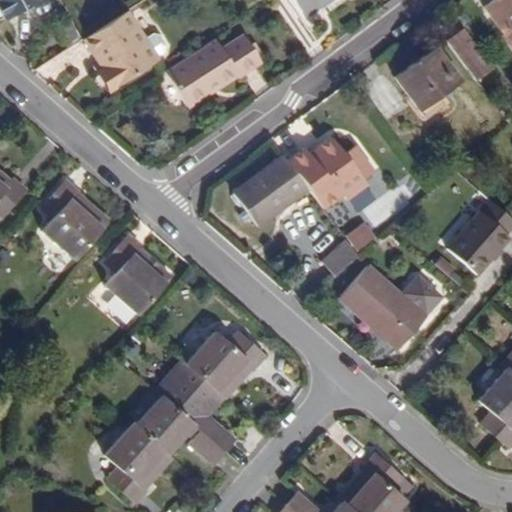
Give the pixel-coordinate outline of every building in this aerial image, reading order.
[(0,0),(0,14),(2,18),(35,0),(0,0)] [(293,0),(305,15),(325,0),(293,0)] [(511,0),(490,0),(481,7),(511,48),(511,0)] [(158,58),(126,10),(80,39),(90,53),(92,53),(101,67),(95,70),(109,93),(158,58)] [(77,38),(67,19),(58,24),(67,44),(77,38)] [(456,31),(444,40),(459,60),(471,51),(456,31)] [(219,48),(212,38),(161,70),(184,105),(206,91),(204,87),(213,81),(215,85),(234,73),(237,77),(260,63),(242,34),(219,48)] [(392,77),(417,111),(442,93),(458,81),(434,47),(392,77)] [(449,102),(442,93),(417,111),(424,120),(449,102)] [(300,146),(284,158),(306,189),(319,207),(336,194),(335,192),(337,191),(343,198),(363,183),(358,177),(370,168),(351,143),(339,152),(327,135),(307,150),(308,152),(306,154),(300,146)] [(306,189),(284,158),(281,155),(231,193),(256,227),(306,189)] [(0,174),(0,210),(21,187),(11,178),(7,181),(0,174)] [(73,192),(75,189),(63,180),(40,206),(51,217),(40,230),(73,258),(105,220),(73,192)] [(511,225),(511,219),(488,199),(445,249),(475,276),(508,237),(504,234),(511,225)] [(134,245),(136,242),(124,232),(100,258),(112,269),(100,282),(132,309),(165,272),(134,245)] [(320,262),(333,277),(356,256),(344,240),(320,262)] [(416,276),(399,294),(423,316),(439,297),(416,276)] [(224,340),(212,330),(184,362),(221,395),(250,362),(253,365),(262,353),(234,330),(224,340)] [(511,342),(498,359),(504,364),(511,371),(511,342)] [(184,420),(198,433),(220,453),(233,439),(212,420),(210,422),(198,411),(205,405),(208,408),(221,395),(184,362),(180,358),(151,391),(158,397),(184,420)] [(511,371),(504,364),(476,395),(489,407),(479,418),(505,442),(511,435),(511,371)] [(158,397),(134,425),(165,453),(184,430),(179,426),(184,420),(158,397)] [(138,486),(166,454),(165,453),(134,425),(131,422),(101,455),(113,467),(105,476),(132,499),(141,490),(138,486)] [(188,443),(212,463),(220,453),(198,433),(188,443)] [(364,465),(335,497),(337,498),(352,511),(387,511),(402,496),(390,486),(399,476),(371,452),(362,461),(364,465)] [(311,511),(314,509),(291,489),(281,500),(295,511),(311,511)] [(325,511),(352,511),(337,498),(325,511)] [(295,511),(281,500),(270,511),(295,511)]
